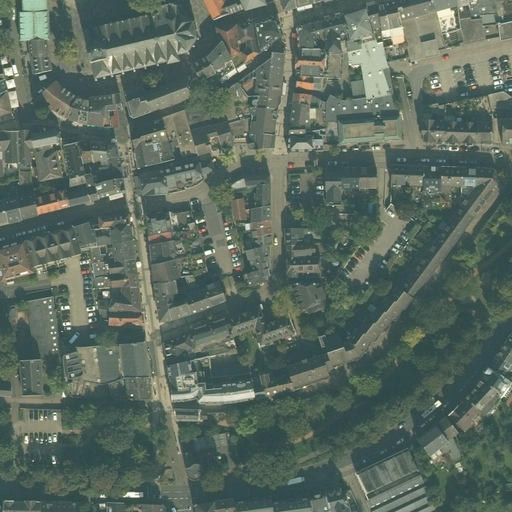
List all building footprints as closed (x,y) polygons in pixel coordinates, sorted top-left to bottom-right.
[(20,42),(30,42),(28,36),(29,31),(28,26),(28,23),(23,20),(27,12),(25,7),(27,2),(26,0),(21,0),(22,12),(19,12),(20,42)] [(26,0),(27,2),(25,7),(27,12),(23,20),(28,23),(28,26),(29,31),(28,36),(30,42),(46,41),(50,41),(48,0),(26,0)] [(202,0),(213,22),(228,16),(220,0),(202,0)] [(235,13),(244,9),(240,1),(234,2),(233,0),(220,0),(228,16),(235,13)] [(263,0),(239,0),(240,1),(244,9),(245,12),(266,6),(263,0)] [(288,11),(296,8),(294,0),(279,0),(282,7),(283,7),(283,9),(287,8),(288,11)] [(312,4),(310,0),(294,0),(296,8),(312,4)] [(445,50),(442,36),(432,0),(397,0),(395,1),(409,58),(410,61),(413,60),(412,58),(445,50)] [(460,30),(461,30),(460,20),(459,14),(458,8),(456,0),(432,0),(442,36),(456,32),(460,30)] [(481,19),(480,16),(478,0),(467,0),(468,2),(468,5),(470,18),(471,21),(481,19)] [(478,0),(480,16),(497,15),(495,3),(504,2),(504,0),(478,0)] [(497,15),(498,26),(511,22),(511,0),(504,0),(504,2),(495,3),(497,15)] [(383,48),(385,57),(384,57),(386,63),(401,60),(409,58),(395,1),(384,3),(389,30),(391,39),(392,46),(383,48)] [(87,50),(95,82),(97,81),(97,79),(103,78),(103,80),(105,79),(105,77),(111,76),(111,78),(113,78),(113,75),(122,73),(122,75),(124,75),(124,73),(133,71),(133,73),(135,72),(135,70),(144,68),(144,70),(146,70),(146,68),(156,65),(157,67),(159,67),(158,65),(166,63),(167,65),(179,63),(178,56),(187,54),(188,55),(189,54),(188,53),(192,47),(193,48),(194,47),(193,46),(196,40),(198,40),(198,38),(197,39),(195,32),(197,32),(197,30),(195,31),(193,24),(195,23),(194,21),(192,23),(187,19),(188,18),(186,17),(185,18),(182,16),(184,15),(184,12),(181,11),(180,12),(179,9),(180,8),(180,6),(178,7),(175,5),(175,4),(174,3),(173,5),(170,6),(170,4),(168,4),(169,6),(164,7),(163,5),(162,6),(162,7),(157,8),(157,7),(155,7),(157,15),(145,17),(144,15),(143,16),(143,18),(134,20),(134,18),(133,16),(121,19),(121,21),(121,23),(112,25),(111,23),(109,23),(110,26),(100,28),(99,26),(98,26),(98,28),(92,30),(91,27),(90,28),(90,30),(84,31),(84,29),(82,30),(87,50)] [(389,30),(384,3),(376,5),(381,28),(382,32),(389,30)] [(376,5),(366,9),(372,30),(376,29),(381,28),(376,5)] [(470,18),(468,5),(458,8),(459,14),(460,20),(463,19),(470,18)] [(346,45),(347,53),(361,50),(360,45),(360,44),(358,43),(357,40),(373,35),(372,30),(366,9),(343,15),(347,34),(348,37),(345,39),(346,45)] [(317,13),(311,15),(314,23),(320,21),(317,13)] [(342,40),(343,45),(346,45),(345,39),(348,37),(347,34),(343,15),(335,17),(340,40),(342,40)] [(498,26),(497,15),(480,16),(481,19),(471,21),(470,18),(463,19),(460,20),(461,30),(483,27),(498,26)] [(335,17),(322,21),(324,33),(327,51),(327,52),(341,52),(340,40),(335,17)] [(276,20),(263,22),(270,44),(283,35),(276,20)] [(298,50),(317,50),(315,35),(324,33),(322,21),(297,27),(298,50)] [(263,22),(253,24),(255,39),(256,47),(258,54),(259,54),(271,46),(270,44),(263,22)] [(511,22),(498,26),(499,38),(500,42),(511,39),(511,22)] [(252,24),(236,26),(238,41),(242,41),(246,40),(255,39),(253,24),(252,24)] [(218,41),(220,42),(221,42),(230,59),(240,54),(237,41),(238,41),(236,26),(216,29),(218,41)] [(461,33),(464,46),(486,41),(483,27),(461,30),(460,30),(456,32),(457,34),(461,33)] [(389,30),(382,32),(383,41),(391,39),(389,30)] [(398,116),(397,112),(390,77),(388,68),(386,64),(386,63),(384,57),(385,57),(383,48),(383,44),(377,45),(374,35),(373,35),(357,40),(358,43),(360,44),(360,45),(361,50),(347,53),(348,54),(349,63),(351,63),(352,68),(361,66),(364,81),(366,99),(354,100),(346,102),(341,101),(337,99),(330,96),(326,103),(326,105),(326,110),(326,115),(325,121),(325,130),(325,136),(323,136),(323,146),(339,145),(337,122),(398,117),(398,116)] [(247,47),(248,51),(251,60),(258,54),(256,47),(255,39),(246,40),(247,47)] [(341,54),(348,54),(347,53),(346,45),(343,45),(342,40),(340,40),(341,52),(341,54)] [(30,42),(32,58),(49,57),(46,42),(46,41),(30,42)] [(206,58),(215,73),(225,68),(226,65),(231,62),(230,59),(221,42),(220,42),(206,58)] [(298,50),(298,59),(324,61),(325,51),(317,50),(298,50)] [(245,64),(251,60),(248,51),(241,53),(241,54),(245,64)] [(327,51),(325,51),(324,61),(323,78),(339,79),(341,54),(341,52),(327,52),(327,51)] [(245,64),(241,54),(240,54),(230,59),(231,62),(235,70),(236,71),(245,64)] [(253,73),(252,79),(282,82),(285,57),(272,56),(272,59),(253,73)] [(51,71),(49,57),(32,58),(34,75),(51,71)] [(200,81),(201,83),(215,75),(215,74),(215,73),(206,58),(192,66),(200,81)] [(323,78),(324,61),(298,59),(296,77),(313,78),(323,78)] [(235,70),(231,62),(226,65),(225,68),(215,73),(215,74),(215,75),(219,81),(235,70)] [(253,73),(237,83),(240,88),(252,79),(253,73)] [(312,90),(313,84),(313,78),(296,77),(296,88),(312,90)] [(189,78),(165,87),(171,105),(196,96),(192,84),(189,78)] [(281,96),(282,82),(252,79),(240,88),(248,98),(252,97),(281,96)] [(351,83),(354,100),(366,99),(364,81),(351,83)] [(42,104),(60,87),(56,83),(37,99),(42,104)] [(227,123),(228,125),(245,120),(252,119),(250,109),(251,109),(252,97),(248,98),(240,88),(237,83),(224,93),(228,106),(224,108),(216,112),(218,119),(226,118),(227,123)] [(60,115),(68,119),(73,109),(71,108),(77,98),(76,98),(60,87),(42,104),(60,115)] [(125,94),(127,104),(139,100),(140,101),(146,99),(145,98),(144,95),(145,95),(142,87),(125,94)] [(150,113),(171,105),(165,87),(152,92),(145,95),(144,95),(145,98),(146,99),(150,113)] [(511,112),(511,120),(511,119),(511,98),(505,94),(503,92),(488,96),(492,109),(508,110),(511,112)] [(0,116),(11,113),(7,93),(0,95),(0,116)] [(228,106),(224,93),(220,94),(224,108),(228,106)] [(86,126),(111,129),(110,115),(109,115),(108,107),(121,104),(120,95),(106,97),(88,99),(86,126)] [(293,104),(309,106),(311,97),(307,96),(294,95),(293,104)] [(251,109),(278,110),(279,103),(280,100),(281,96),(252,97),(251,109)] [(492,109),(488,96),(474,99),(478,116),(477,123),(483,123),(483,121),(492,121),(492,119),(492,113),(492,109)] [(314,110),(319,110),(321,101),(312,97),(311,97),(309,106),(308,109),(314,110)] [(68,119),(78,124),(83,99),(77,98),(71,108),(73,109),(68,119)] [(78,124),(86,126),(88,99),(83,99),(78,124)] [(131,117),(134,119),(150,113),(146,99),(140,101),(139,100),(127,104),(131,117)] [(444,115),(444,122),(444,123),(478,124),(477,123),(478,116),(474,99),(473,99),(446,105),(445,105),(444,115)] [(122,110),(121,104),(108,107),(109,115),(110,115),(111,129),(125,125),(124,120),(123,110),(122,110)] [(290,120),(308,120),(308,115),(308,109),(309,106),(293,104),(290,120)] [(438,107),(438,104),(434,105),(422,107),(422,118),(432,119),(432,113),(437,113),(437,115),(444,115),(445,105),(438,107)] [(191,108),(184,111),(197,154),(198,156),(212,152),(206,134),(210,133),(211,136),(217,134),(221,148),(227,146),(221,125),(220,125),(216,126),(203,110),(199,106),(195,107),(196,110),(192,111),(191,108)] [(250,144),(249,145),(248,146),(248,147),(247,148),(248,149),(248,150),(249,150),(250,151),(251,151),(266,150),(274,150),(275,136),(274,136),(276,122),(277,122),(277,115),(278,110),(251,109),(250,109),(252,119),(250,137),(250,144)] [(183,158),(197,154),(184,111),(175,114),(175,118),(171,119),(177,139),(182,158),(183,158)] [(168,142),(177,139),(171,119),(167,120),(166,117),(155,121),(156,126),(152,127),(151,125),(138,128),(139,131),(134,133),(134,132),(133,132),(134,137),(135,141),(136,145),(136,146),(136,145),(137,149),(167,140),(168,142)] [(400,117),(398,117),(337,122),(339,145),(401,140),(402,140),(400,117)] [(250,137),(252,119),(245,120),(228,125),(234,145),(234,146),(237,145),(249,144),(250,144),(250,137)] [(491,144),(502,144),(502,119),(492,119),(492,121),(491,144)] [(511,119),(511,120),(502,119),(502,144),(502,145),(511,145),(511,119)] [(290,127),(289,135),(305,135),(305,133),(305,127),(307,127),(308,120),(290,120),(290,127)] [(325,130),(325,121),(314,120),(313,126),(313,132),(322,131),(325,130)] [(435,143),(444,143),(444,123),(444,122),(431,121),(422,121),(421,136),(423,136),(423,143),(435,143)] [(491,145),(491,144),(492,121),(483,121),(483,123),(477,123),(478,124),(477,144),(479,145),(491,145)] [(444,143),(477,144),(478,124),(444,123),(444,143)] [(31,136),(34,149),(52,145),(56,144),(57,146),(58,145),(57,144),(60,140),(61,141),(61,139),(60,139),(59,135),(61,134),(60,133),(58,134),(55,132),(55,130),(54,130),(53,131),(50,132),(49,130),(48,130),(48,132),(41,134),(41,132),(40,132),(40,134),(33,135),(33,134),(31,134),(32,136),(31,136)] [(313,132),(305,133),(305,135),(289,135),(287,153),(323,152),(323,147),(323,146),(323,136),(325,136),(325,130),(322,131),(313,132)] [(30,131),(19,132),(20,164),(31,164),(30,150),(34,149),(31,136),(30,131)] [(20,164),(19,132),(4,132),(0,133),(0,159),(2,160),(5,160),(5,164),(20,164)] [(171,151),(168,142),(167,140),(137,149),(135,149),(138,169),(161,164),(175,161),(171,151)] [(64,146),(71,180),(75,178),(78,178),(84,176),(82,164),(78,143),(64,146)] [(89,163),(92,162),(89,143),(79,143),(82,164),(85,164),(89,163)] [(98,143),(89,143),(92,162),(92,163),(96,162),(101,161),(109,159),(119,158),(118,149),(113,145),(107,144),(98,143)] [(40,176),(41,182),(42,182),(58,179),(58,178),(62,178),(57,152),(53,153),(52,147),(53,147),(52,145),(34,149),(38,168),(40,176)] [(119,158),(109,159),(101,161),(101,165),(101,169),(105,168),(106,170),(120,165),(119,158)] [(88,167),(89,169),(90,174),(97,172),(96,162),(92,163),(92,162),(89,163),(88,167)] [(139,175),(142,197),(167,195),(174,194),(185,191),(185,190),(194,188),(194,187),(197,186),(204,181),(207,178),(206,174),(215,172),(211,162),(199,164),(187,166),(164,171),(139,175)] [(19,180),(19,186),(33,186),(31,176),(31,164),(20,164),(19,170),(19,171),(19,180)] [(120,165),(106,170),(105,168),(101,169),(99,169),(102,183),(123,178),(120,165)] [(409,186),(410,167),(392,166),(391,185),(409,186)] [(424,167),(410,167),(409,186),(423,186),(424,167)] [(441,168),(424,167),(423,186),(423,191),(440,192),(440,187),(441,168)] [(462,169),(441,168),(440,187),(461,188),(462,169)] [(341,189),(359,189),(359,169),(341,169),(341,172),(341,175),(341,189)] [(376,169),(359,169),(359,189),(376,189),(376,169)] [(478,169),(462,169),(461,188),(477,188),(478,169)] [(494,170),(478,169),(477,188),(467,201),(479,211),(481,208),(483,209),(494,195),(500,188),(494,170)] [(326,207),(341,206),(341,203),(341,189),(341,175),(336,175),(336,173),(326,173),(326,193),(326,207)] [(246,192),(251,191),(257,187),(258,187),(270,186),(270,175),(246,177),(245,177),(245,178),(246,192)] [(78,178),(75,178),(77,187),(80,186),(86,184),(86,182),(85,182),(85,183),(84,176),(78,178)] [(123,179),(123,178),(102,183),(94,186),(95,189),(99,200),(122,193),(125,190),(123,179)] [(228,187),(233,194),(242,193),(246,192),(245,178),(237,182),(228,187)] [(87,188),(88,190),(91,202),(99,200),(95,189),(94,186),(87,188)] [(257,187),(258,195),(270,193),(270,189),(270,186),(258,187),(257,187)] [(467,201),(477,188),(461,188),(461,196),(466,200),(467,201)] [(69,207),(91,202),(88,190),(74,194),(72,194),(67,196),(69,207)] [(255,196),(255,203),(255,210),(270,207),(270,193),(258,195),(256,195),(255,196)] [(38,216),(38,215),(35,200),(34,194),(17,198),(22,220),(38,216)] [(38,215),(61,210),(58,198),(59,198),(58,194),(35,200),(38,215)] [(69,207),(67,196),(59,198),(58,198),(61,210),(69,207)] [(460,207),(474,217),(479,211),(467,201),(466,200),(461,196),(460,207)] [(22,221),(22,220),(17,198),(3,201),(9,224),(19,222),(22,221)] [(231,201),(234,222),(242,221),(246,221),(245,211),(244,205),(243,199),(231,201)] [(3,201),(0,201),(0,226),(9,224),(3,201)] [(252,210),(255,210),(255,203),(244,205),(245,211),(252,210)] [(252,210),(252,223),(270,220),(270,207),(255,210),(252,210)] [(460,207),(442,232),(456,242),(474,217),(460,207)] [(145,216),(149,238),(152,237),(148,218),(160,216),(160,217),(176,215),(169,212),(145,216)] [(148,218),(152,237),(169,234),(170,233),(177,232),(177,233),(185,232),(196,231),(193,220),(191,212),(176,215),(160,217),(160,216),(148,218)] [(100,220),(101,229),(111,228),(131,227),(129,216),(99,220),(100,220)] [(100,229),(101,229),(100,220),(90,223),(89,223),(91,231),(94,230),(100,230),(100,229)] [(251,224),(252,231),(270,226),(270,220),(252,223),(251,224)] [(81,250),(90,249),(93,248),(97,247),(96,239),(94,230),(91,231),(89,223),(74,228),(81,250)] [(252,231),(253,239),(254,239),(271,235),(270,226),(252,231)] [(131,227),(111,228),(112,239),(113,245),(132,241),(131,227)] [(64,260),(79,255),(82,255),(81,250),(74,228),(71,229),(69,230),(75,254),(63,257),(32,266),(34,273),(65,264),(64,260)] [(101,229),(102,238),(105,238),(108,239),(112,239),(111,228),(101,229)] [(0,247),(0,276),(2,282),(34,273),(32,266),(63,257),(75,254),(69,230),(25,242),(25,241),(0,247)] [(287,231),(287,246),(303,245),(303,244),(308,243),(308,236),(315,237),(320,238),(321,232),(321,231),(307,230),(307,231),(304,231),(287,231)] [(173,242),(176,260),(187,257),(202,254),(196,231),(185,232),(177,233),(178,236),(179,241),(173,242)] [(177,232),(170,233),(169,234),(152,237),(149,238),(150,246),(172,242),(171,237),(178,236),(177,233),(177,232)] [(442,232),(432,246),(446,256),(456,242),(442,232)] [(251,246),(252,250),(269,246),(271,245),(271,235),(254,239),(255,245),(251,246)] [(113,245),(112,239),(108,239),(105,238),(102,238),(96,239),(97,247),(99,247),(105,246),(113,245)] [(114,251),(115,262),(135,260),(132,241),(113,245),(114,251)] [(150,246),(152,266),(176,260),(173,242),(172,242),(150,246)] [(287,259),(315,258),(315,245),(315,244),(303,245),(287,246),(287,259)] [(319,245),(315,245),(315,258),(287,259),(287,279),(295,279),(295,274),(321,274),(321,258),(325,257),(325,244),(319,245)] [(269,248),(269,246),(252,250),(247,252),(250,260),(249,260),(253,273),(268,270),(269,269),(269,248)] [(432,246),(429,251),(442,261),(446,256),(432,246)] [(93,248),(90,249),(90,253),(92,264),(99,264),(104,263),(108,263),(107,255),(101,256),(99,247),(97,247),(93,248)] [(106,252),(107,255),(108,263),(109,263),(115,262),(114,251),(106,252)] [(432,274),(442,261),(429,251),(418,264),(432,274)] [(188,260),(190,269),(206,266),(202,254),(187,257),(188,260)] [(115,262),(109,263),(110,276),(116,275),(137,275),(136,267),(135,260),(115,262)] [(176,263),(176,260),(152,266),(154,285),(175,282),(175,281),(180,279),(180,278),(176,263)] [(176,263),(180,278),(184,277),(185,277),(192,276),(193,276),(193,277),(201,275),(207,273),(206,266),(190,269),(188,260),(176,263)] [(99,264),(92,264),(94,279),(100,278),(110,276),(109,263),(108,263),(104,263),(99,264)] [(400,289),(413,299),(413,300),(414,299),(432,274),(418,264),(400,289)] [(246,275),(249,288),(260,285),(260,284),(269,282),(267,277),(270,277),(268,270),(253,273),(246,275)] [(100,278),(94,279),(96,289),(111,288),(122,288),(139,288),(137,275),(116,275),(110,276),(100,278)] [(185,294),(186,298),(189,297),(199,294),(198,292),(192,276),(185,277),(184,277),(188,287),(184,288),(185,291),(185,294)] [(176,289),(175,282),(154,285),(156,298),(173,295),(177,294),(176,289)] [(206,290),(212,307),(226,302),(223,293),(219,282),(205,288),(205,290),(206,290)] [(306,309),(309,315),(322,310),(321,309),(324,308),(325,309),(329,307),(321,285),(310,284),(310,285),(304,287),(303,284),(294,284),(289,286),(294,299),(295,299),(297,298),(298,301),(296,302),(300,312),(306,309)] [(397,287),(388,299),(403,310),(404,311),(413,299),(400,289),(397,287)] [(99,303),(99,310),(111,312),(111,311),(142,313),(139,295),(139,288),(122,288),(111,288),(112,300),(111,305),(99,303)] [(186,298),(187,300),(190,315),(205,310),(212,307),(206,290),(205,290),(198,292),(199,294),(189,297),(186,298)] [(157,307),(157,308),(159,307),(175,304),(174,304),(174,302),(174,301),(173,295),(156,298),(157,307)] [(59,358),(59,351),(59,348),(58,337),(54,304),(53,298),(27,302),(27,303),(35,358),(40,357),(41,360),(41,362),(49,361),(49,360),(59,358)] [(387,298),(378,309),(393,321),(394,322),(403,310),(388,299),(387,298)] [(168,322),(190,315),(187,300),(177,304),(176,304),(175,304),(159,307),(157,308),(160,323),(160,324),(168,322)] [(255,329),(260,346),(294,334),(288,317),(265,324),(260,308),(227,320),(232,337),(233,337),(255,329)] [(377,308),(368,320),(382,332),(384,333),(393,321),(378,309),(377,308)] [(101,323),(110,323),(111,312),(99,310),(101,323)] [(143,326),(142,313),(111,311),(111,312),(110,323),(109,326),(121,326),(143,326)] [(193,332),(190,333),(194,349),(188,351),(190,362),(196,360),(194,354),(200,352),(201,353),(208,350),(208,349),(207,348),(211,346),(211,348),(228,342),(234,340),(233,337),(232,337),(227,320),(226,319),(211,324),(212,325),(208,327),(208,326),(208,325),(193,330),(193,332)] [(366,319),(358,331),(372,342),(374,343),(382,332),(368,320),(366,319)] [(347,339),(348,342),(362,352),(364,354),(372,342),(358,331),(356,329),(351,337),(347,339)] [(167,367),(190,362),(188,351),(194,349),(190,333),(164,344),(167,367)] [(358,357),(362,352),(348,342),(342,345),(339,334),(325,339),(322,340),(325,347),(327,354),(332,369),(354,361),(353,359),(359,357),(358,357)] [(227,347),(228,351),(237,348),(234,340),(228,342),(230,346),(227,347)] [(130,400),(132,401),(133,401),(146,401),(148,400),(149,399),(151,398),(151,396),(152,395),(151,386),(150,378),(145,343),(120,345),(125,378),(128,397),(128,398),(128,399),(129,400),(130,400)] [(72,348),(65,348),(59,348),(59,351),(59,358),(59,381),(59,382),(59,384),(60,385),(62,386),(63,386),(64,386),(66,386),(73,383),(77,393),(69,395),(70,396),(71,397),(72,398),(98,400),(112,397),(112,398),(114,399),(115,400),(117,401),(126,401),(127,401),(128,401),(128,400),(129,400),(128,399),(128,398),(128,397),(125,378),(120,345),(109,346),(103,347),(83,349),(72,348)] [(511,366),(511,364),(511,350),(504,345),(497,356),(511,366)] [(194,354),(196,360),(209,357),(229,353),(228,351),(227,347),(227,346),(208,350),(201,353),(200,352),(194,354)] [(360,359),(364,354),(362,352),(358,357),(359,357),(353,359),(354,361),(354,362),(360,360),(360,359)] [(325,355),(322,356),(327,371),(329,370),(332,369),(327,354),(325,355)] [(287,368),(289,376),(294,391),(314,384),(324,381),(329,379),(329,378),(327,371),(322,356),(321,356),(319,355),(317,358),(307,361),(306,359),(305,360),(303,361),(301,361),(301,363),(293,366),(292,364),(289,367),(287,368)] [(503,377),(511,366),(497,356),(489,368),(503,377)] [(244,380),(251,379),(250,373),(234,376),(211,378),(210,368),(209,357),(196,360),(190,362),(193,373),(200,372),(202,384),(205,384),(205,386),(212,386),(212,385),(221,384),(221,383),(236,381),(236,384),(245,384),(244,380)] [(20,361),(23,397),(42,396),(42,382),(41,362),(41,360),(20,361)] [(169,379),(193,373),(190,362),(167,367),(169,379)] [(210,368),(211,378),(234,376),(250,373),(248,363),(242,364),(210,368)] [(511,383),(503,377),(489,368),(487,366),(482,373),(484,374),(480,380),(497,391),(499,398),(500,400),(502,397),(505,398),(511,389),(510,386),(511,383)] [(187,386),(202,384),(200,372),(193,373),(169,379),(171,389),(171,392),(187,390),(187,386)] [(266,397),(280,395),(276,379),(268,381),(267,375),(261,376),(262,381),(264,387),(263,387),(266,397)] [(294,391),(289,376),(276,379),(280,395),(294,391)] [(187,390),(171,392),(171,403),(188,401),(194,400),(196,399),(200,404),(219,404),(233,403),(266,397),(263,387),(253,390),(252,383),(251,379),(244,380),(245,384),(236,384),(236,381),(221,383),(221,384),(212,385),(212,386),(205,386),(205,384),(202,384),(187,386),(187,390)] [(480,380),(476,386),(486,393),(485,394),(492,399),(494,404),(499,399),(499,398),(497,391),(480,380)] [(252,383),(253,390),(263,387),(264,387),(262,381),(252,383)] [(66,386),(69,395),(77,393),(73,383),(66,386)] [(0,396),(11,397),(11,386),(0,385),(0,396)] [(483,416),(494,404),(492,399),(485,394),(486,393),(476,386),(474,389),(464,399),(480,414),(483,416)] [(471,424),(480,414),(464,399),(453,412),(452,411),(448,417),(454,423),(463,432),(471,424)] [(500,402),(499,399),(494,404),(483,416),(485,418),(500,402)] [(28,410),(28,419),(41,419),(41,417),(46,417),(46,410),(28,410)] [(485,419),(483,416),(480,414),(471,424),(476,428),(485,419)] [(435,427),(447,442),(451,438),(458,433),(446,418),(435,427)] [(430,457),(448,443),(447,442),(435,427),(417,440),(430,457)] [(225,434),(193,439),(196,451),(227,446),(225,434)] [(460,457),(451,438),(447,442),(448,443),(449,444),(446,446),(447,450),(452,461),(452,460),(460,457)] [(197,451),(196,451),(193,439),(182,441),(184,454),(197,451)] [(449,444),(448,443),(430,457),(434,461),(447,450),(446,446),(449,444)] [(358,474),(408,450),(407,449),(355,474),(368,501),(370,500),(358,474)] [(358,474),(370,500),(420,477),(408,450),(358,474)] [(186,469),(187,475),(189,478),(191,480),(194,481),(197,481),(200,479),(202,477),(203,474),(203,470),(202,467),(198,465),(195,465),(193,460),(199,458),(197,451),(184,454),(183,454),(186,469)] [(202,467),(203,470),(207,469),(199,458),(193,460),(195,465),(198,465),(202,467)] [(435,511),(420,477),(370,500),(368,501),(366,502),(370,511),(435,511)] [(325,493),(325,494),(329,511),(350,511),(347,499),(346,494),(341,495),(341,493),(340,488),(334,489),(334,490),(325,493)] [(347,499),(349,499),(348,491),(341,493),(341,495),(346,494),(347,499)] [(329,511),(325,494),(320,495),(319,495),(314,496),(314,497),(309,498),(312,511),(329,511)] [(273,511),(272,503),(271,497),(258,499),(258,498),(252,499),(252,500),(235,502),(236,511),(273,511)] [(287,501),(272,503),(273,511),(312,511),(309,498),(293,500),(292,499),(287,500),(287,501)] [(235,499),(215,502),(197,504),(195,507),(195,511),(236,511),(235,502),(235,499)] [(24,511),(25,502),(4,501),(4,506),(3,511),(24,511)] [(40,511),(41,502),(25,502),(24,511),(40,511)] [(40,511),(79,511),(80,503),(77,503),(75,503),(74,503),(41,502),(40,511)] [(124,511),(123,504),(108,503),(108,505),(106,507),(107,511),(124,511)]
